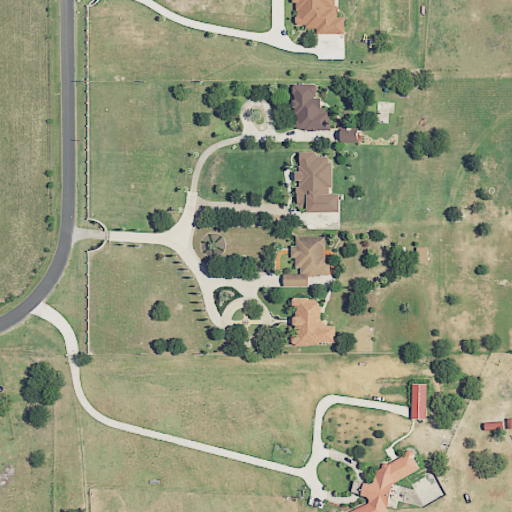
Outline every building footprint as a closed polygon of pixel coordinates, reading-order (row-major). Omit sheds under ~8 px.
[(347,33),(348,17),(339,17),(339,0),(297,0),(297,26),(319,26),(319,33),(347,33)] [(332,130),(333,109),(324,108),(325,97),(318,97),(319,84),(295,83),(293,118),(300,118),(299,127),(332,130)] [(346,141),(363,141),(363,129),(346,129),(346,141)] [(345,210),(345,192),(335,192),(335,156),(319,156),(319,150),(306,150),(307,189),(303,189),(303,203),(318,203),(318,210),(345,210)] [(327,236),(296,235),(295,257),(300,258),(300,273),(287,273),(287,285),(311,286),(311,274),(334,274),(334,263),(327,263),(327,236)] [(419,262),(431,262),(431,246),(418,247),(419,262)] [(337,324),(324,324),(324,300),(306,300),(306,315),(297,315),(297,343),(338,343),(337,324)] [(415,418),(430,418),(430,383),(416,383),(415,418)] [(347,511),(389,511),(388,506),(396,503),(390,484),(423,472),(416,452),(374,467),(378,480),(366,484),(370,496),(372,503),(347,511)]
